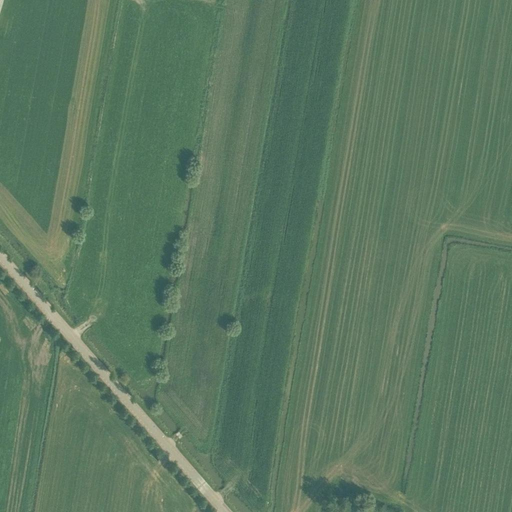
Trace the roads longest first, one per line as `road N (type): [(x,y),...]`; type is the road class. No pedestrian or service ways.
road 1 (track): [(73,340),(110,292),(112,187),(142,20),(136,0)]
road 2 (tertiary): [(224,511),(0,256)]
